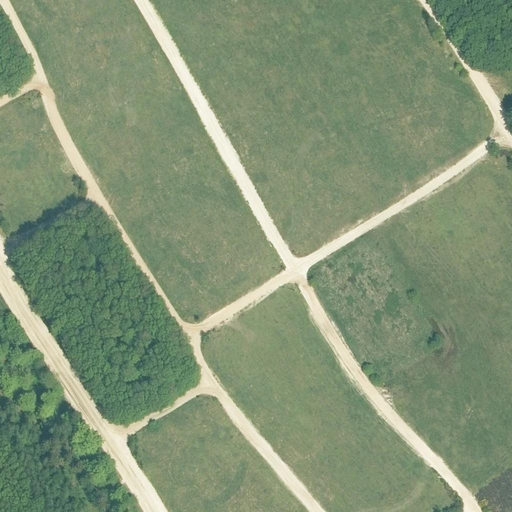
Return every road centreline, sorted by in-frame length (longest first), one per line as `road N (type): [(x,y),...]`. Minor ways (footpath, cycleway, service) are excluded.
road 1 (track): [(139,0),(352,368),(475,511)]
road 2 (track): [(1,0),(75,161),(204,374),(316,511)]
road 3 (track): [(187,337),(509,130)]
road 4 (track): [(154,511),(0,268)]
road 5 (track): [(511,135),(426,0)]
